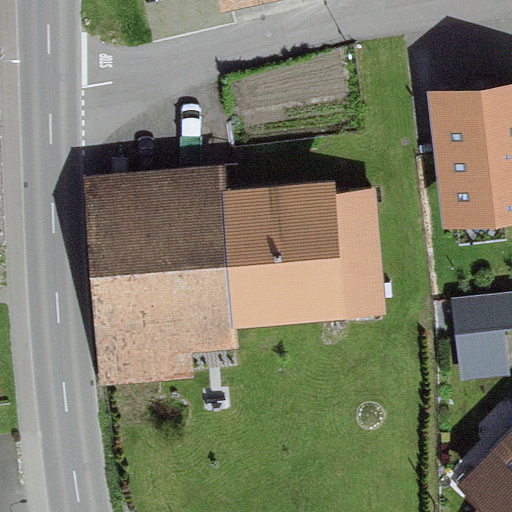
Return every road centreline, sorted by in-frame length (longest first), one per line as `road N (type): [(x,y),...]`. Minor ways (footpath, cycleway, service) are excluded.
road 1 (residential): [(493,0),(51,93)]
road 2 (secondary): [(78,511),(51,93)]
